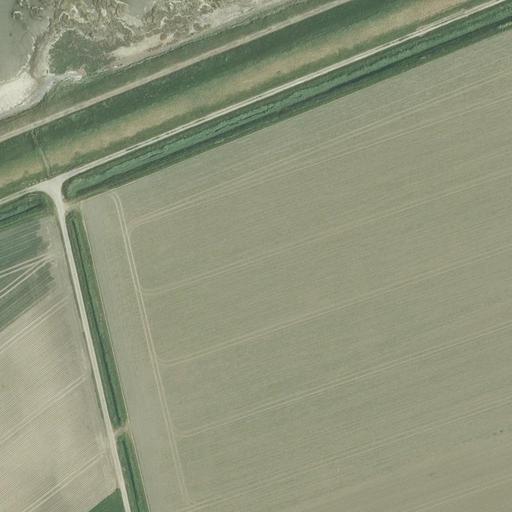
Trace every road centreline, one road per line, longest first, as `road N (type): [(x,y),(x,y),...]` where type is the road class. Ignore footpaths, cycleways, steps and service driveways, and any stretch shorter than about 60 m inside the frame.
road 1 (track): [(53,182),(508,0)]
road 2 (unclassified): [(124,511),(53,182)]
